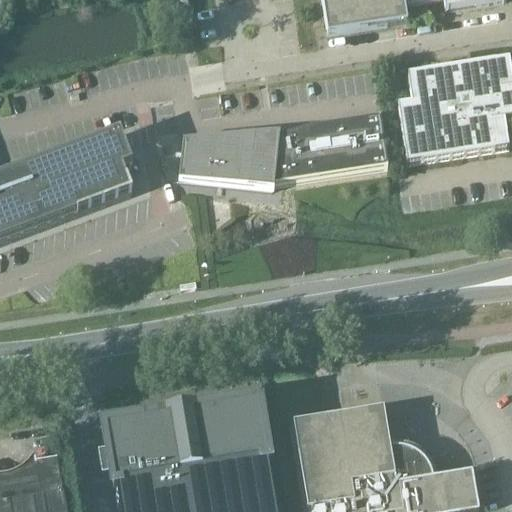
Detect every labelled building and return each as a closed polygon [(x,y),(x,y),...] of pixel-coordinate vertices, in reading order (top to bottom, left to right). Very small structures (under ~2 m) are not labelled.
[(320,0),(323,21),(324,27),(326,39),(405,26),(404,15),(403,9),(442,3),(444,14),(504,5),(503,0),(320,0)] [(406,170),(421,167),(508,154),(503,125),(511,123),(511,89),(508,64),(406,80),(411,108),(396,110),(406,170)] [(91,74),(96,98),(107,96),(102,71),(91,74)] [(25,101),(55,95),(52,79),(22,86),(25,101)] [(254,147),(253,154),(182,146),(177,185),(271,196),(272,191),(386,173),(378,123),(309,134),(273,144),(272,156),(262,155),(263,148),(254,147)] [(0,248),(130,200),(121,174),(131,171),(128,162),(119,138),(0,182),(0,248)] [(115,501),(118,501),(119,511),(271,511),(266,476),(268,475),(258,416),(105,442),(115,501)] [(291,431),(305,511),(476,511),(470,479),(432,485),(429,477),(422,466),(421,456),(420,455),(410,457),(388,454),(382,416),(291,431)] [(0,511),(65,511),(56,458),(0,467),(0,511)]
